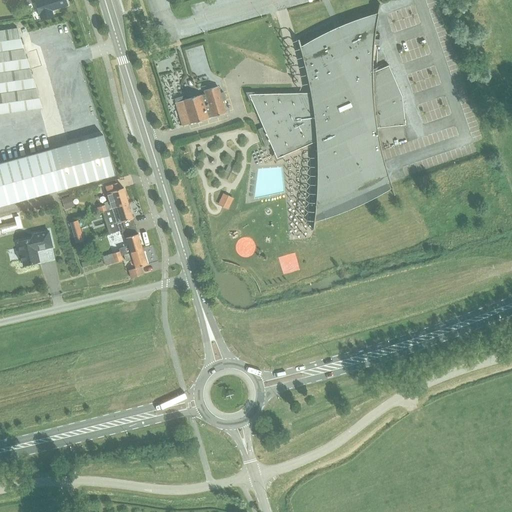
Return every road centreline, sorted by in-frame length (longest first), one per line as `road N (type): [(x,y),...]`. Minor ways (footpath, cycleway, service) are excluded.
road 1 (secondary): [(192,277),(104,0)]
road 2 (unclassified): [(254,476),(313,456),(401,396),(511,356)]
road 3 (primary): [(511,304),(258,385)]
road 4 (unclassified): [(0,492),(58,480),(176,490),(254,476)]
road 5 (primary): [(199,402),(0,449)]
road 6 (track): [(0,324),(163,284)]
